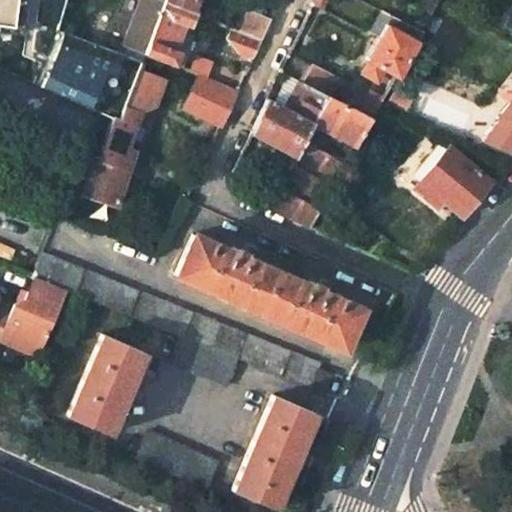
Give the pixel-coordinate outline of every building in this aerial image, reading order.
[(0,0),(0,21),(1,22),(2,14),(21,17),(23,0),(0,0)] [(63,20),(67,0),(45,0),(43,18),(63,20)] [(161,0),(159,5),(184,15),(189,0),(161,0)] [(322,0),(308,0),(306,5),(317,10),(322,0)] [(437,0),(423,0),(408,28),(418,33),(437,0)] [(184,15),(159,5),(139,57),(146,59),(169,68),(188,16),(184,15)] [(387,17),(377,12),(367,34),(377,39),(387,17)] [(1,22),(0,21),(0,29),(20,31),(21,17),(2,14),(1,22)] [(265,24),(242,15),(234,34),(257,43),(265,24)] [(408,28),(387,17),(377,39),(367,62),(371,64),(365,76),(376,81),(383,70),(394,76),(418,33),(408,28)] [(234,34),(223,30),(219,39),(234,57),(247,62),(257,43),(234,34)] [(135,66),(137,63),(62,34),(49,64),(50,65),(48,70),(46,70),(43,78),(36,75),(33,82),(97,110),(106,115),(115,119),(133,73),(135,66)] [(212,62),(191,54),(184,73),(193,76),(205,81),(212,62)] [(146,59),(139,57),(137,63),(135,66),(143,68),(146,59)] [(337,81),(308,67),(300,85),(321,96),(328,100),(337,81)] [(124,151),(136,114),(145,117),(148,108),(157,81),(133,73),(115,119),(106,115),(92,160),(89,159),(78,196),(113,208),(131,153),(124,151)] [(241,77),(233,73),(227,89),(234,91),(241,77)] [(205,81),(193,76),(176,112),(217,129),(234,91),(227,89),(205,81)] [(300,85),(284,77),(272,103),(308,122),(321,96),(300,85)] [(381,98),(368,91),(356,114),(368,120),(381,98)] [(407,102),(392,94),(385,107),(402,114),(407,102)] [(328,100),(321,96),(308,122),(306,125),(352,149),(368,120),(356,114),(328,100)] [(272,103),(263,98),(234,160),(250,169),(277,183),(300,138),(306,125),(308,122),(272,103)] [(511,101),(499,117),(503,120),(484,143),(510,154),(511,151),(511,101)] [(344,162),(300,138),(277,183),(265,209),(307,227),(344,162)] [(485,184),(445,150),(411,190),(432,209),(438,203),(447,211),(457,219),(485,184)] [(250,169),(234,160),(224,184),(227,194),(256,205),(259,199),(255,197),(257,193),(242,186),(250,169)] [(272,274),(188,236),(169,277),(339,352),(356,312),(272,274)] [(386,243),(372,237),(360,251),(376,258),(386,243)] [(150,245),(139,240),(133,250),(146,256),(150,245)] [(318,368),(41,255),(31,279),(42,283),(64,291),(85,299),(179,337),(236,361),(323,397),(331,378),(318,368)] [(64,291),(42,283),(36,297),(30,295),(25,304),(12,306),(1,329),(0,331),(0,346),(20,354),(42,346),(64,291)] [(0,328),(1,329),(12,306),(0,301),(0,328)] [(236,361),(179,337),(167,366),(224,390),(236,361)] [(141,356),(100,338),(64,418),(106,437),(141,356)] [(34,363),(42,346),(20,354),(34,363)] [(312,417),(270,399),(228,493),(269,511),(291,464),(312,417)] [(214,465),(144,434),(132,461),(202,492),(214,465)]
